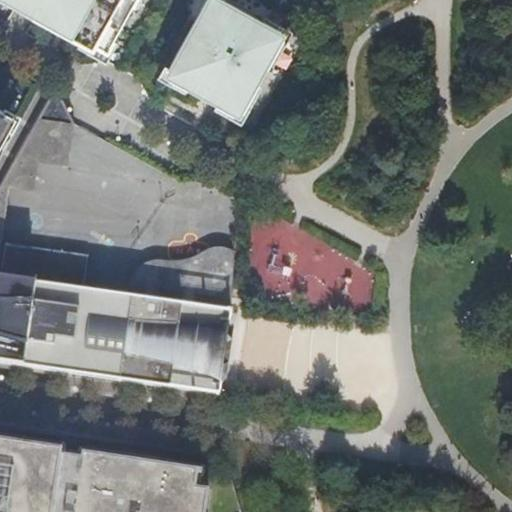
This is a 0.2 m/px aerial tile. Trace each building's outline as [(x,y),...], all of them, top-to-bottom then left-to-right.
[(11,0),(37,14),(34,18),(59,32),(93,50),(95,46),(107,53),(136,0),(11,0)] [(220,6),(207,0),(198,16),(169,70),(175,74),(171,80),(204,98),(233,115),(237,108),(243,111),(282,41),(276,38),(279,31),(224,0),(220,6)] [(62,99),(52,93),(37,120),(70,125),(74,123),(62,99)] [(0,146),(16,118),(0,109),(0,146)] [(70,125),(37,120),(0,185),(0,253),(2,241),(9,187),(33,191),(38,161),(68,166),(74,123),(70,125)] [(253,219),(253,240),(295,241),(295,219),(253,219)] [(0,364),(218,396),(230,312),(193,307),(179,305),(157,302),(143,300),(83,291),(88,256),(4,244),(0,274),(0,364)] [(195,294),(231,299),(234,252),(228,249),(225,248),(220,248),(215,248),(210,249),(206,251),(200,254),(195,257),(179,261),(173,261),(165,261),(160,260),(153,261),(145,263),(139,267),(135,272),(131,278),(128,285),(145,287),(143,300),(157,302),(159,289),(181,292),(179,305),(193,307),(195,294)] [(206,511),(209,491),(196,489),(198,476),(202,477),(202,472),(82,454),(81,459),(62,456),(62,451),(0,441),(0,511),(206,511)]
